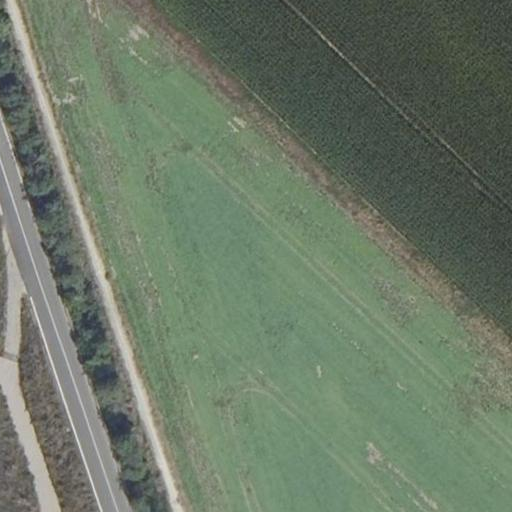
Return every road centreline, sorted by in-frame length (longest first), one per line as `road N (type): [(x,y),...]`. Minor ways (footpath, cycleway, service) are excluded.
road 1 (track): [(137,0),(511,357)]
road 2 (unclassified): [(118,511),(0,157)]
